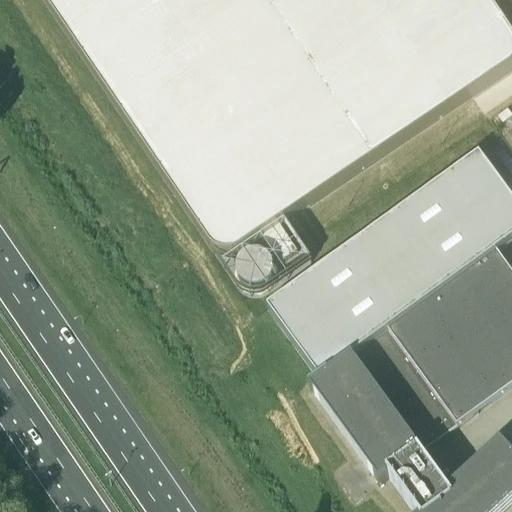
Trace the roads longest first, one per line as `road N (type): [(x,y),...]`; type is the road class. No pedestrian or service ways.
road 1 (trunk): [(166,511),(0,270)]
road 2 (trunk): [(0,375),(93,511)]
